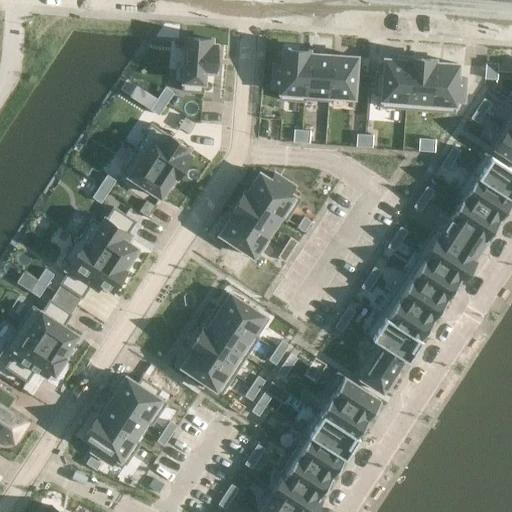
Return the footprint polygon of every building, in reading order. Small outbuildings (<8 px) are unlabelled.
[(179,67),(178,79),(180,81),(182,81),(182,91),(203,93),(204,80),(204,70),(214,71),(216,45),(211,45),(211,40),(185,38),(183,67),(181,66),(179,67)] [(274,64),(272,87),(280,88),(279,100),(305,102),(305,99),(304,99),(307,53),(308,53),(308,51),(283,49),(281,65),(274,64)] [(307,53),(304,99),(305,99),(329,101),(329,96),(328,96),(331,55),(308,53),(307,53)] [(331,55),(328,96),(329,96),(353,98),(356,57),(331,55)] [(409,61),(405,109),(429,111),(433,62),(434,62),(434,60),(408,58),(408,61),(409,61)] [(375,72),(374,95),(381,95),(381,107),(405,109),(409,61),(408,61),(384,59),(383,72),(375,72)] [(433,62),(429,111),(454,113),(455,101),(463,101),(465,78),(457,78),(458,64),(434,62),(433,62)] [(486,63),(485,71),(497,72),(498,64),(486,63)] [(485,71),(484,79),(497,80),(497,72),(485,71)] [(164,88),(157,99),(165,104),(173,93),(164,88)] [(157,99),(150,110),(158,115),(165,104),(157,99)] [(483,99),(477,109),(484,113),(490,103),(483,99)] [(511,108),(501,125),(502,126),(503,125),(511,131),(511,108)] [(477,109),(471,118),(477,123),(484,113),(477,109)] [(150,124),(133,150),(135,151),(136,150),(175,176),(174,177),(176,178),(190,156),(186,153),(189,149),(150,124)] [(502,126),(489,146),(511,161),(511,131),(503,125),(502,126)] [(294,130),(293,142),(301,142),(302,130),(294,130)] [(302,130),(301,142),(309,143),(310,131),(302,130)] [(357,134),(356,147),(363,147),(364,135),(357,134)] [(364,135),(363,147),(372,148),(372,135),(364,135)] [(419,139),(418,151),(426,152),(427,139),(419,139)] [(427,139),(426,152),(434,152),(435,140),(427,139)] [(452,147),(446,157),(453,161),(459,151),(452,147)] [(135,151),(121,172),(138,183),(136,187),(147,194),(149,191),(160,197),(174,177),(175,176),(136,150),(135,151)] [(471,172),(471,173),(511,199),(511,170),(490,156),(491,156),(484,152),(471,172)] [(446,157),(440,167),(447,171),(453,161),(446,157)] [(470,171),(456,193),(462,197),(463,196),(499,220),(511,200),(511,199),(471,173),(471,172),(470,171)] [(246,192),(245,193),(280,216),(280,217),(286,221),(287,219),(300,199),(290,192),(294,186),(275,173),(271,180),(259,172),(246,192)] [(107,175),(99,186),(107,192),(115,181),(107,175)] [(99,186),(92,198),(100,203),(107,192),(99,186)] [(426,187),(420,197),(427,201),(433,192),(426,187)] [(244,191),(230,213),(232,214),(267,236),(280,217),(280,216),(245,193),(246,192),(244,191)] [(450,215),(450,216),(485,239),(485,240),(486,241),(499,220),(463,196),(462,197),(450,215)] [(420,197),(413,207),(420,211),(427,201),(420,197)] [(78,239),(122,269),(123,268),(136,248),(125,241),(129,235),(127,233),(135,221),(113,207),(106,219),(103,218),(99,224),(91,219),(78,239)] [(432,232),(432,233),(472,260),(473,259),(485,240),(485,239),(450,216),(450,215),(445,212),(432,232)] [(232,214),(219,234),(253,257),(267,236),(232,214)] [(303,217),(297,227),(304,231),(310,221),(303,217)] [(400,227),(393,237),(400,242),(407,232),(400,227)] [(431,232),(417,253),(418,254),(418,253),(459,280),(461,282),(475,260),(473,259),(472,260),(432,233),(432,232),(431,232)] [(68,272),(60,283),(82,298),(89,286),(94,289),(98,283),(111,291),(125,270),(123,268),(122,269),(78,239),(76,237),(62,258),(70,264),(66,270),(68,272)] [(290,237),(284,247),(290,252),(297,242),(290,237)] [(393,237),(387,247),(394,251),(400,242),(393,237)] [(284,247),(277,257),(284,262),(290,252),(284,247)] [(418,254),(405,273),(446,300),(459,280),(418,253),(418,254)] [(373,267),(367,277),(374,282),(380,272),(373,267)] [(45,269),(37,280),(46,286),(53,275),(45,269)] [(405,273),(392,294),(433,320),(446,300),(405,273)] [(367,277),(361,287),(367,292),(374,282),(367,277)] [(37,280),(30,291),(38,297),(46,286),(37,280)] [(229,293),(217,312),(255,337),(256,336),(268,318),(229,293)] [(380,313),(379,314),(420,340),(433,320),(392,294),(380,313)] [(32,306),(17,327),(62,357),(63,356),(77,335),(63,326),(71,314),(49,300),(41,312),(32,306)] [(347,307),(341,317),(348,322),(354,312),(347,307)] [(206,329),(205,330),(246,357),(258,338),(256,336),(255,337),(217,312),(206,329)] [(379,312),(364,334),(375,341),(376,340),(403,358),(403,359),(408,361),(421,340),(420,340),(379,314),(380,313),(379,312)] [(341,317),(334,327),(341,332),(348,322),(341,317)] [(17,327),(3,349),(12,356),(4,367),(26,382),(34,370),(45,377),(48,372),(53,375),(65,358),(63,356),(62,357),(17,327)] [(203,328),(191,347),(234,375),(246,357),(205,330),(206,329),(203,328)] [(282,340),(275,350),(282,355),(288,345),(282,340)] [(375,341),(354,374),(381,392),(403,359),(403,358),(376,340),(375,341)] [(187,357),(181,367),(221,394),(234,375),(191,347),(185,356),(187,357)] [(275,350),(268,360),(275,364),(282,355),(275,350)] [(290,353),(283,364),(290,368),(296,358),(290,353)] [(283,364),(277,373),(284,378),(290,368),(283,364)] [(336,371),(323,391),(329,395),(330,394),(367,418),(379,399),(336,371)] [(125,376),(111,397),(146,420),(146,421),(152,425),(166,403),(156,396),(160,390),(141,377),(137,384),(125,376)] [(258,376),(251,386),(258,391),(264,381),(258,376)] [(251,386),(244,396),(251,400),(258,391),(251,386)] [(0,440),(2,441),(5,437),(12,441),(25,421),(6,409),(14,397),(0,387),(0,440)] [(264,392),(258,402),(265,406),(271,396),(264,392)] [(319,412),(318,412),(355,436),(356,436),(367,418),(330,394),(329,395),(319,412)] [(99,417),(98,417),(133,440),(134,439),(146,421),(146,420),(111,397),(99,417)] [(258,402),(251,411),(258,416),(265,406),(258,402)] [(316,410),(302,431),(305,433),(305,432),(344,457),(344,458),(344,459),(358,437),(356,436),(355,436),(318,412),(319,412),(316,410)] [(97,415),(82,437),(96,446),(92,452),(111,465),(115,458),(125,465),(139,443),(134,439),(133,440),(98,417),(99,417),(97,415)] [(170,421),(163,431),(170,435),(176,425),(170,421)] [(163,431),(156,441),(163,445),(170,435),(163,431)] [(305,433),(292,452),(331,478),(344,458),(344,457),(305,432),(305,433)] [(257,444),(251,454),(257,459),(263,448),(257,444)] [(150,451),(143,461),(150,466),(157,456),(150,451)] [(292,452),(279,474),(281,475),(282,474),(318,498),(318,497),(331,478),(292,452)] [(251,454),(244,464),(251,469),(257,459),(251,454)] [(281,475),(268,495),(270,496),(270,495),(295,511),(311,511),(321,499),(318,497),(318,498),(282,474),(281,475)] [(153,478),(148,487),(158,493),(163,485),(153,478)] [(231,485),(224,494),(231,499),(237,489),(231,485)] [(224,494),(218,504),(225,509),(231,499),(224,494)] [(259,511),(295,511),(270,495),(270,496),(259,511)]
